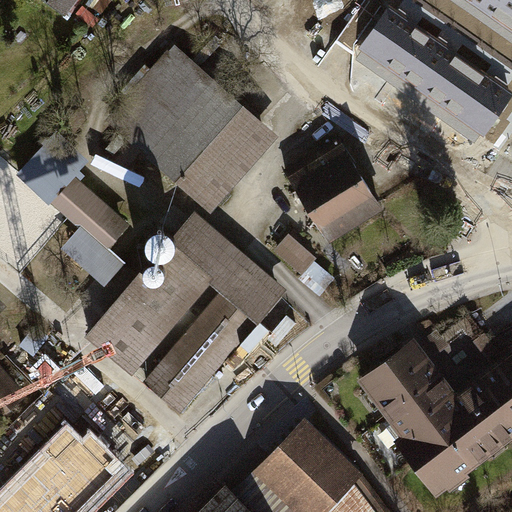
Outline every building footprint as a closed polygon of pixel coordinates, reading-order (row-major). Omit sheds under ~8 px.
[(36,0),(67,20),(79,0),(36,0)] [(511,0),(468,0),(511,29),(511,0)] [(485,136),(511,97),(511,94),(389,7),(360,48),(485,136)] [(101,120),(205,210),(271,134),(167,44),(101,120)] [(53,132),(15,175),(44,201),(82,158),(53,132)] [(289,178),(328,240),(381,208),(342,145),(289,178)] [(55,205),(100,244),(122,219),(77,179),(55,205)] [(85,334),(180,412),(282,290),(187,211),(85,334)] [(76,229),(58,249),(86,275),(105,255),(76,229)] [(274,250),(303,276),(306,272),(325,290),(334,279),(315,262),(317,259),(289,234),(274,250)] [(511,357),(458,398),(417,342),(364,382),(405,437),(399,442),(436,490),(511,433),(511,357)] [(0,415),(24,394),(0,368),(0,415)] [(306,421),(233,495),(250,511),(388,511),(363,477),(306,421)] [(0,507),(0,511),(88,511),(128,474),(92,437),(84,445),(67,428),(42,452),(50,459),(0,507)] [(228,490),(206,511),(250,511),(233,495),(228,490)]
